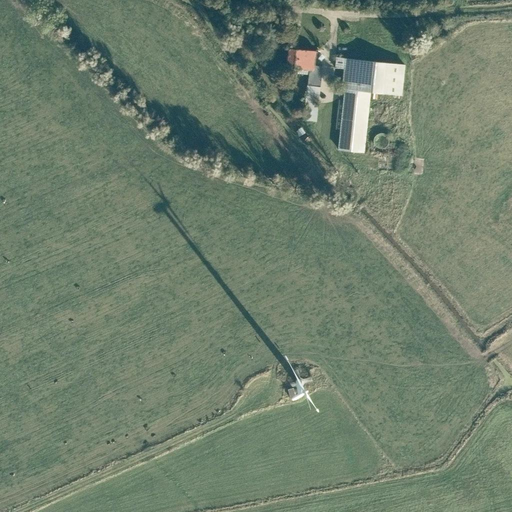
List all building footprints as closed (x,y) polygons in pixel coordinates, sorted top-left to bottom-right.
[(316,52),(295,51),(293,70),(314,71),(316,52)] [(405,65),(336,60),(335,68),(345,68),(343,92),(370,94),(403,97),(405,65)] [(322,87),(308,85),(304,120),(317,122),(322,87)] [(343,92),(337,151),(363,154),(370,94),(343,92)] [(295,386),(289,388),(293,398),(299,396),(295,386)]
